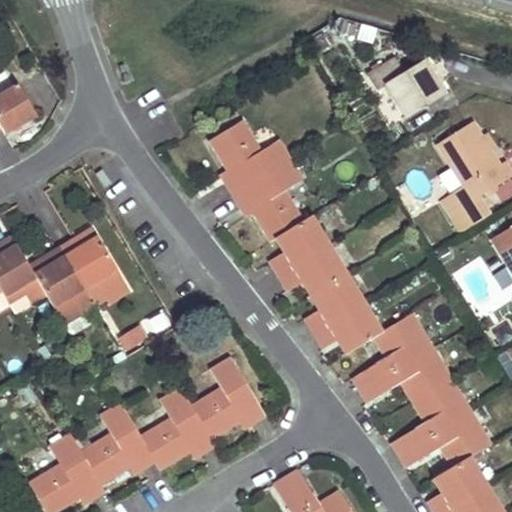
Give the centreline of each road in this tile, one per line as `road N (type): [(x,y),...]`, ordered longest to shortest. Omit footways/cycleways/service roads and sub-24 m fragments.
road 1 (residential): [(104,115),(381,473),(402,511)]
road 2 (residential): [(0,184),(104,115)]
road 3 (residential): [(66,0),(104,115)]
